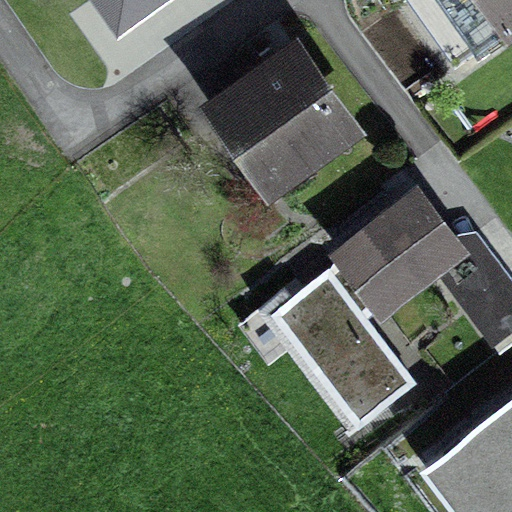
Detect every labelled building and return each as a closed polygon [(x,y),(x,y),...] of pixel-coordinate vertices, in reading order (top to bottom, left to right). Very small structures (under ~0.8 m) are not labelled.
[(511,0),(411,0),(455,63),(511,22),(511,0)] [(297,18),(199,89),(269,187),(369,117),(297,18)] [(419,174),(330,240),(341,254),(379,302),(383,307),(437,268),(472,244),(460,228),(419,174)] [(478,225),(460,228),(472,244),(437,268),(493,340),(511,326),(511,264),(508,267),(478,225)] [(285,282),(259,300),(353,421),(419,378),(368,311),(379,302),(341,254),(291,289),(285,282)] [(511,511),(511,379),(418,449),(466,511),(511,511)]
